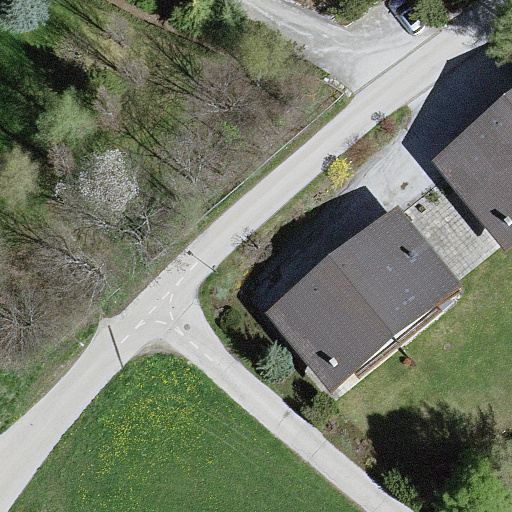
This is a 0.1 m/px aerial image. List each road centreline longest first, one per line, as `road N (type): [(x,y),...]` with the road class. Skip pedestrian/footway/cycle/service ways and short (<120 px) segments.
road 1 (residential): [(511,9),(324,147),(155,316)]
road 2 (residential): [(394,511),(155,316)]
road 3 (residential): [(155,316),(0,472)]
